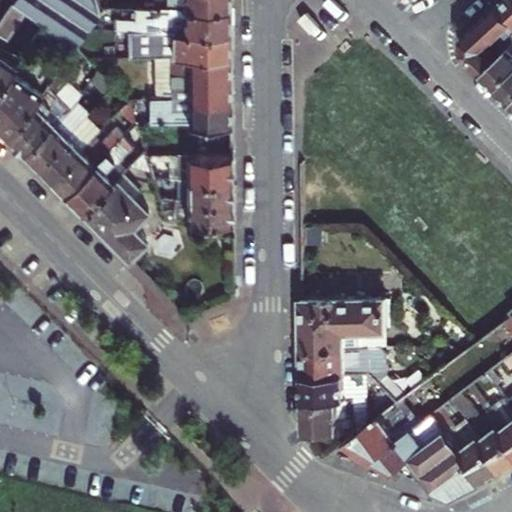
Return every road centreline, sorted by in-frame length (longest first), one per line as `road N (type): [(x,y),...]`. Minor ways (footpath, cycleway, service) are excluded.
road 1 (residential): [(266,446),(264,0)]
road 2 (residential): [(0,188),(266,446)]
road 3 (residential): [(415,43),(511,142)]
